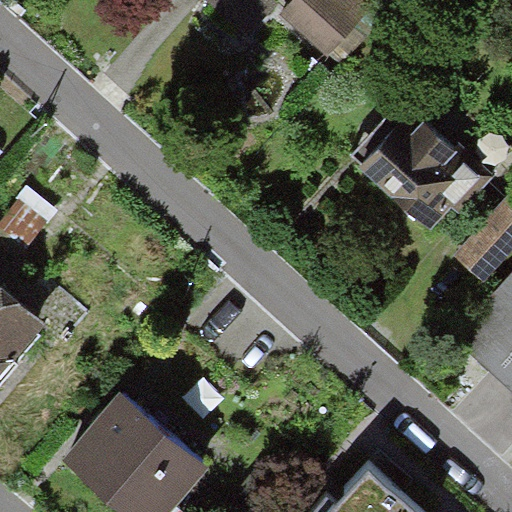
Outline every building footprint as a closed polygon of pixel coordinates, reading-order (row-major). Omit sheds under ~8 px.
[(218,0),(261,29),(280,0),(218,0)] [(298,0),(282,18),(330,59),(378,3),(373,0),(298,0)] [(408,90),(353,149),(432,220),(450,201),(456,207),(492,168),(408,90)] [(511,181),(458,239),(487,266),(511,239),(511,181)] [(511,266),(455,328),(511,380),(511,266)] [(0,375),(39,332),(28,322),(41,307),(0,271),(0,375)] [(175,511),(184,502),(171,490),(207,449),(121,374),(59,444),(137,511),(175,511)] [(342,492),(324,511),(428,511),(434,506),(374,454),(342,492)]
